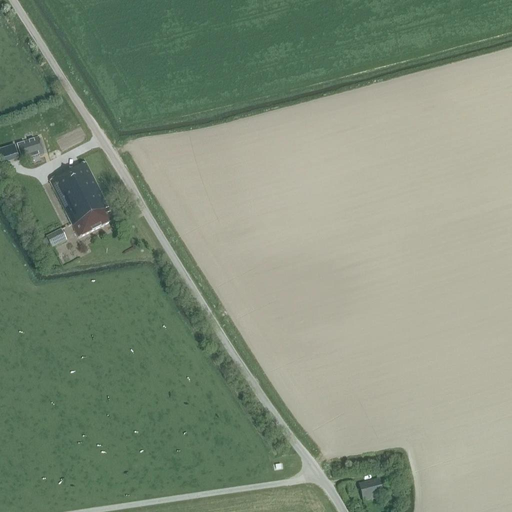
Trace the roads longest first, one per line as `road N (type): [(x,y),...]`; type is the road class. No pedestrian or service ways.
road 1 (unclassified): [(316,471),(238,363),(12,0)]
road 2 (unclassified): [(316,471),(82,511)]
